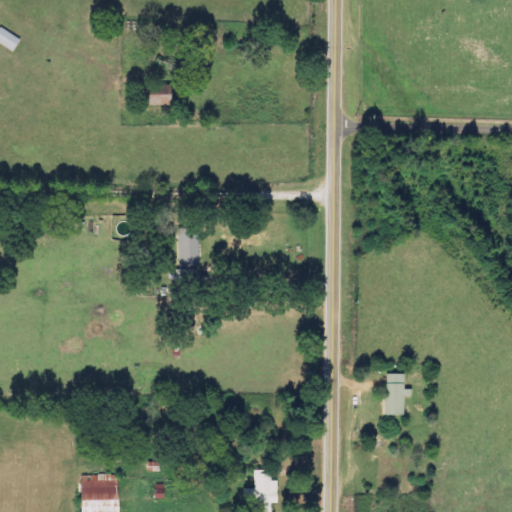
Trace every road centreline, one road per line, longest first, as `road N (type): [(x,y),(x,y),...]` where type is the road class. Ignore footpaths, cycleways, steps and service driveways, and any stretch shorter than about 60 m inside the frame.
road 1 (tertiary): [(336,0),(329,511)]
road 2 (residential): [(335,125),(511,137)]
